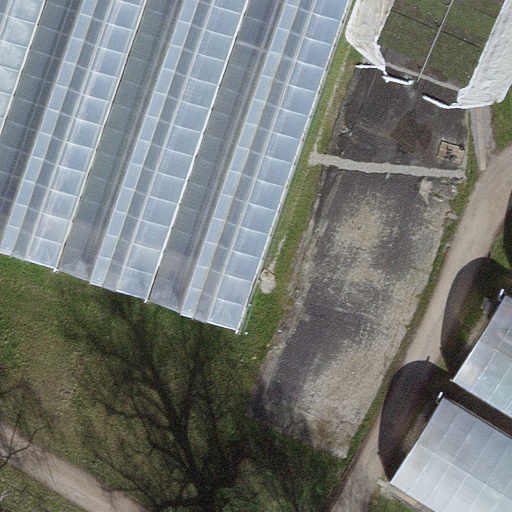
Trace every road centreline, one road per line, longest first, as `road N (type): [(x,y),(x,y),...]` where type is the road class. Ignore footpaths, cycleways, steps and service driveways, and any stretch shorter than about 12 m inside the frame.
road 1 (track): [(356,511),(496,218),(511,200)]
road 2 (track): [(0,441),(116,511)]
